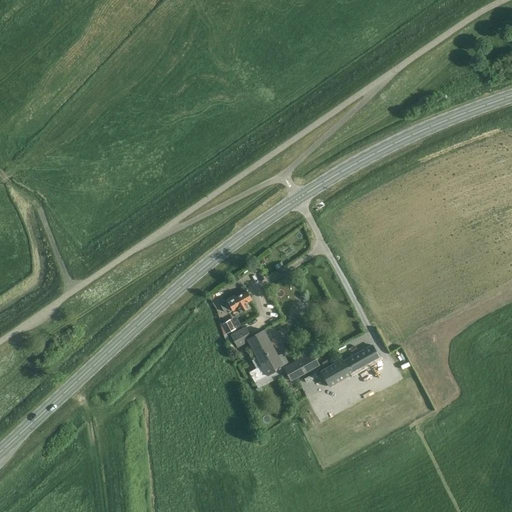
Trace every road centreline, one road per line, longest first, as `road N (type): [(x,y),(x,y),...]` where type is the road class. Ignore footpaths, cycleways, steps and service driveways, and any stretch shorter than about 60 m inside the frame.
road 1 (primary): [(0,451),(198,270),(297,198)]
road 2 (primary): [(297,198),(421,129),(511,97)]
